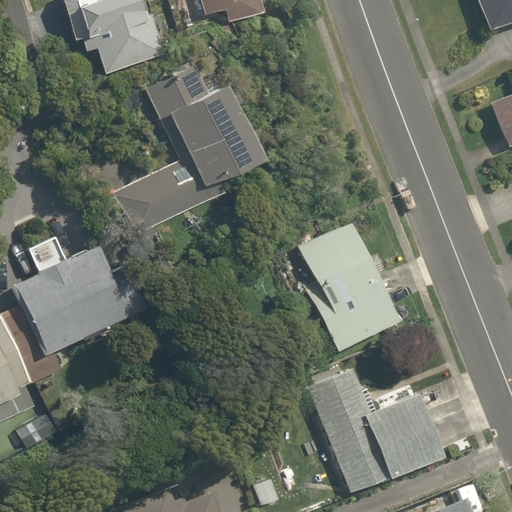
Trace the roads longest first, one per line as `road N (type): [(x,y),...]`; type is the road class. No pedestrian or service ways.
road 1 (tertiary): [(511,403),(361,0)]
road 2 (unknown): [(511,456),(375,511)]
